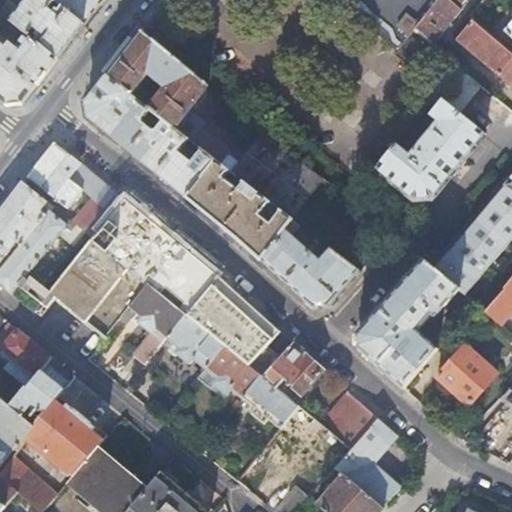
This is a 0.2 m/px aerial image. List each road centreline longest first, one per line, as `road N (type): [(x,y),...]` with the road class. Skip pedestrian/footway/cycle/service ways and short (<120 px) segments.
road 1 (residential): [(49,110),(442,452)]
road 2 (residential): [(251,511),(0,308)]
road 3 (secondary): [(49,110),(135,0)]
